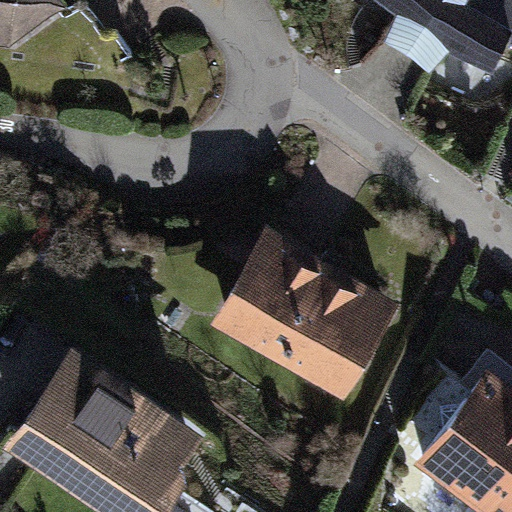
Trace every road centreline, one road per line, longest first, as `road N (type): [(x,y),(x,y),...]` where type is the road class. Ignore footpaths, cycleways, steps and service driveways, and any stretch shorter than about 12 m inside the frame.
road 1 (residential): [(269,72),(246,147),(196,170),(0,146)]
road 2 (residential): [(269,72),(479,211),(511,245)]
